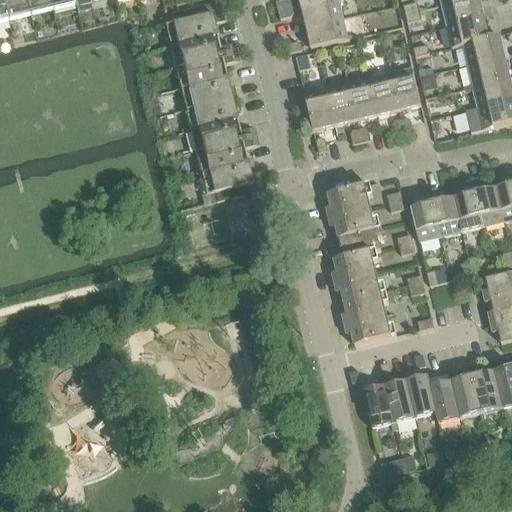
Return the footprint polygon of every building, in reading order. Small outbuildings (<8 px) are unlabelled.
[(7,23),(8,23),(2,0),(0,0),(0,24),(7,22),(7,23)] [(29,18),(30,18),(25,0),(2,0),(8,23),(8,22),(29,17),(29,18)] [(25,0),(30,18),(31,18),(30,17),(51,12),(52,13),(49,0),(25,0)] [(49,0),(52,13),(53,12),(74,7),(74,8),(75,7),(75,6),(73,0),(49,0)] [(298,0),(301,9),(339,0),(298,0)] [(343,21),(339,3),(345,1),(344,0),(339,0),(301,9),(306,30),(343,21)] [(479,0),(440,0),(443,9),(480,0),(479,0)] [(480,0),(443,9),(448,30),(485,21),(480,0)] [(288,3),(277,5),(279,14),(293,11),(291,5),(288,3)] [(165,29),(185,114),(232,102),(224,69),(238,66),(233,48),(220,52),(214,27),(224,25),(219,5),(171,17),(172,19),(173,26),(168,28),(165,29)] [(418,6),(404,9),(406,18),(420,15),(418,6)] [(293,11),(279,14),(281,23),(292,20),(294,17),(293,11)] [(420,15),(406,18),(408,27),(422,24),(420,15)] [(172,19),(159,22),(161,29),(165,29),(168,28),(173,26),(172,19)] [(343,21),(306,30),(311,52),(354,42),(353,39),(348,40),(343,21)] [(490,43),(490,42),(485,21),(448,30),(453,52),(458,51),(463,50),(463,49),(490,43)] [(500,39),(490,42),(490,43),(463,49),(463,50),(458,51),(458,53),(464,52),(468,70),(505,61),(500,39)] [(289,57),(303,54),(301,48),(298,45),(287,48),(289,57)] [(428,49),(414,52),(416,61),(430,58),(428,49)] [(468,70),(473,89),(467,90),(468,93),(510,82),(505,61),(468,70)] [(388,79),(369,83),(378,120),(400,115),(389,72),(387,73),(388,79)] [(389,72),(400,115),(422,110),(413,73),(393,77),(392,72),(389,72)] [(346,89),(327,93),(336,130),(357,125),(347,82),(344,83),(346,89)] [(350,82),(347,82),(357,125),(378,120),(369,83),(351,87),(350,82)] [(511,88),(510,82),(468,93),(468,96),(474,94),(478,113),(511,104),(511,88)] [(336,130),(327,93),(308,98),(307,92),(304,93),(314,136),(336,130)] [(232,102),(185,114),(206,199),(215,197),(217,206),(265,194),(260,175),(250,178),(244,153),(258,150),(254,132),(240,136),(232,102)] [(511,104),(478,113),(483,131),(477,133),(478,136),(511,127),(511,104)] [(401,123),(405,137),(414,135),(411,123),(408,121),(401,123)] [(396,124),(393,128),(396,139),(405,137),(401,123),(396,124)] [(359,133),(362,147),(371,145),(368,134),(365,131),(359,133)] [(353,134),(351,138),(353,149),(362,147),(359,133),(353,134)] [(322,141),(316,143),(319,157),(328,155),(326,144),(322,141)] [(508,190),(497,192),(505,226),(511,224),(511,183),(507,185),(508,190)] [(338,277),(333,278),(338,297),(343,296),(348,319),(343,320),(348,339),(353,338),(356,350),(398,340),(395,330),(390,331),(385,308),(389,307),(385,288),(380,289),(375,266),(379,265),(377,256),(382,255),(379,243),(384,242),(379,222),(374,224),(369,201),(373,200),(371,189),(329,199),(332,211),(327,213),(330,223),(332,232),(337,231),(342,253),(338,254),(340,263),(335,264),(338,277)] [(505,226),(497,192),(486,195),(485,190),(475,192),(484,231),(505,226)] [(475,192),(465,195),(466,200),(455,202),(463,236),(484,231),(475,192)] [(401,196),(387,199),(389,208),(403,205),(401,196)] [(442,200),(432,202),(442,241),(463,236),(455,202),(443,205),(442,200)] [(423,210),(412,213),(420,246),(442,241),(432,202),(422,205),(423,210)] [(406,213),(403,205),(389,208),(392,217),(406,213)] [(398,242),(400,251),(414,247),(412,239),(398,242)] [(414,247),(400,251),(402,260),(416,256),(414,247)] [(470,266),(473,280),(482,278),(479,264),(470,266)] [(470,266),(461,268),(465,282),(473,280),(470,266)] [(436,274),(427,276),(430,290),(439,288),(436,274)] [(511,277),(486,283),(489,295),(484,296),(487,307),(492,306),(492,305),(511,300),(511,277)] [(422,280),(408,283),(410,292),(424,288),(422,280)] [(424,288),(410,292),(412,301),(426,297),(424,288)] [(511,300),(492,305),(492,306),(494,316),(489,317),(492,327),(511,322),(511,300)] [(432,322),(418,326),(420,335),(434,331),(432,322)] [(511,322),(492,327),(494,337),(499,336),(502,348),(511,345),(511,322)] [(424,359),(415,361),(417,370),(420,372),(426,370),(424,359)] [(390,379),(392,375),(390,367),(381,369),(384,380),(390,379)] [(511,371),(494,376),(503,413),(511,410),(511,371)] [(359,374),(350,376),(353,388),(362,386),(359,374)] [(494,376),(473,381),(482,418),(503,413),(494,376)] [(429,380),(407,385),(416,422),(434,418),(436,424),(438,423),(437,417),(431,391),(429,380)] [(473,381),(452,386),(461,423),(482,418),(473,381)] [(407,385),(386,390),(396,433),(399,432),(398,427),(416,422),(407,385)] [(431,391),(437,417),(438,423),(439,428),(461,423),(452,386),(431,391)] [(386,390),(364,395),(373,433),(392,428),(393,434),(396,433),(386,390)] [(489,445),(492,457),(500,454),(498,443),(489,445)] [(489,445),(480,447),(483,459),(492,457),(489,445)] [(455,453),(446,455),(449,467),(458,465),(455,453)] [(442,455),(427,459),(430,472),(445,468),(442,455)] [(405,463),(409,477),(418,475),(414,461),(405,463)] [(405,463),(382,468),(385,483),(409,477),(405,463)]
